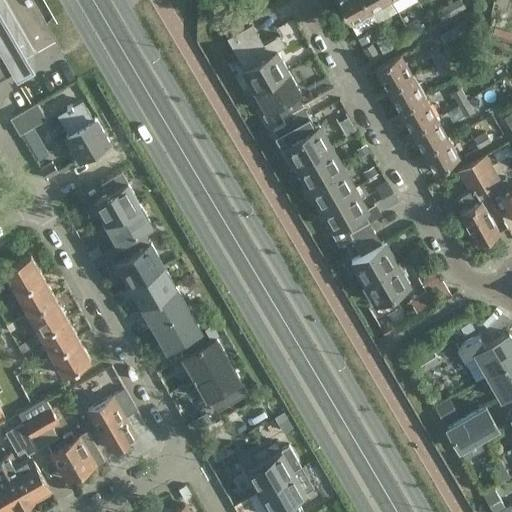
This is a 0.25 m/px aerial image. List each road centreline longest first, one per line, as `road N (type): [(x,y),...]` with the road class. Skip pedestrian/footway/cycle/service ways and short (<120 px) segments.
road 1 (tertiary): [(424,511),(121,0)]
road 2 (tertiary): [(66,0),(365,511)]
road 3 (residential): [(302,0),(452,263),(480,280),(510,282)]
road 4 (unclassified): [(173,449),(38,206)]
road 5 (unclassified): [(19,0),(55,60),(0,89)]
